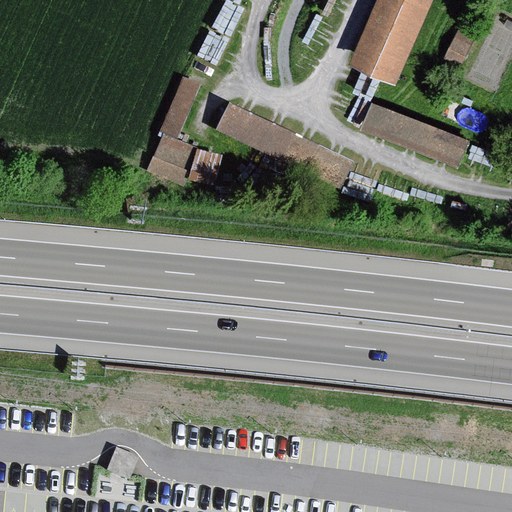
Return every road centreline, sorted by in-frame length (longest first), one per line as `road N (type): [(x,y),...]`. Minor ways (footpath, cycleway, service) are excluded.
road 1 (motorway): [(511,309),(0,258)]
road 2 (motorway): [(0,314),(511,365)]
road 3 (track): [(263,0),(248,48),(249,80),(306,122)]
road 4 (track): [(306,122),(363,0)]
